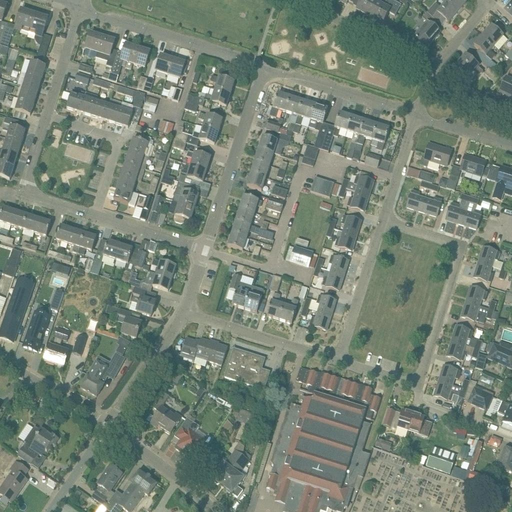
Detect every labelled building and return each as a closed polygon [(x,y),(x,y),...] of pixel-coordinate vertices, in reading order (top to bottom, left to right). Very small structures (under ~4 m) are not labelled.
[(370,17),(378,3),(371,0),(362,0),(357,11),(370,17)] [(401,6),(392,1),(390,0),(388,0),(385,8),(378,3),(370,17),(382,24),(389,13),(395,16),(401,6)] [(441,0),(445,3),(457,14),(466,4),(461,0),(441,0)] [(449,24),(457,14),(445,3),(441,8),(436,4),(427,13),(442,27),(446,22),(449,24)] [(30,30),(35,15),(21,11),(16,27),(7,24),(4,33),(0,46),(8,49),(12,36),(14,37),(16,30),(21,32),(23,28),(30,30)] [(35,15),(30,30),(37,33),(36,36),(35,38),(35,40),(36,41),(36,43),(37,44),(38,45),(40,46),(37,58),(44,60),(48,47),(43,45),(46,36),(43,35),(48,19),(35,15)] [(427,22),(413,39),(426,50),(440,33),(427,22)] [(495,47),(497,44),(503,37),(491,27),(483,36),(495,47)] [(98,53),(103,38),(90,34),(85,49),(98,53)] [(490,52),(495,47),(483,36),(475,46),(491,61),(495,56),(490,52)] [(118,52),(112,50),(115,42),(103,38),(98,53),(96,59),(108,62),(106,66),(112,68),(118,52)] [(133,65),(138,49),(126,45),(123,54),(118,52),(112,68),(109,81),(117,83),(119,77),(124,61),(127,63),(125,69),(131,71),(133,65)] [(145,69),(147,62),(150,53),(138,49),(133,65),(145,69)] [(168,76),(173,60),(161,56),(156,72),(168,76)] [(483,72),(473,62),(466,56),(455,68),(467,79),(473,72),(479,77),(483,72)] [(168,76),(180,80),(182,74),(184,74),(188,63),(178,60),(178,62),(173,60),(168,76)] [(7,69),(13,71),(16,63),(9,61),(7,69)] [(46,67),(37,64),(31,62),(27,75),(42,80),(46,67)] [(79,71),(91,75),(93,68),(81,65),(79,71)] [(11,78),(13,71),(7,69),(4,76),(11,78)] [(489,69),(483,75),(494,84),(500,78),(489,69)] [(88,86),(90,78),(78,74),(75,82),(88,86)] [(38,92),(42,80),(27,75),(23,87),(38,92)] [(215,91),(230,96),(234,83),(212,77),(211,82),(217,84),(215,91)] [(143,92),(147,80),(141,78),(137,90),(143,92)] [(511,99),(511,80),(506,78),(499,94),(511,99)] [(101,88),(103,82),(95,79),(93,86),(101,88)] [(143,92),(150,94),(154,82),(147,80),(143,92)] [(108,91),(111,84),(103,82),(101,88),(108,91)] [(34,104),(38,92),(23,87),(19,99),(34,104)] [(125,96),(127,90),(119,87),(117,93),(125,96)] [(178,103),(182,91),(176,89),(172,101),(178,103)] [(141,110),(145,95),(127,90),(125,96),(135,99),(133,107),(141,110)] [(79,113),(85,94),(73,91),(72,95),(71,94),(67,109),(79,113)] [(226,108),(230,96),(215,91),(213,97),(207,95),(205,99),(201,97),(201,98),(189,95),(187,103),(198,106),(203,107),(205,101),(211,103),(226,108)] [(86,95),(85,94),(79,113),(91,117),(96,102),(84,99),(86,95)] [(286,113),(290,98),(278,94),(273,108),(272,108),(269,117),(276,119),(279,111),(286,113)] [(143,110),(155,114),(159,101),(148,98),(146,105),(145,104),(143,110)] [(293,133),(303,102),(290,98),(286,113),(292,115),(289,123),(290,123),(286,136),(281,134),(279,140),(285,142),(290,144),(293,133)] [(30,116),(34,104),(19,99),(15,112),(30,116)] [(122,105),(110,101),(108,106),(104,121),(116,125),(122,105)] [(108,106),(96,102),(91,117),(104,121),(108,106)] [(310,121),(315,106),(303,102),(293,133),(298,135),(301,127),(301,126),(308,128),(310,121)] [(196,114),(198,106),(187,103),(185,110),(196,114)] [(323,125),(325,119),(328,110),(315,106),(310,121),(317,123),(315,131),(320,133),(323,125)] [(133,114),(121,110),(116,125),(128,129),(133,114)] [(347,132),(352,117),(339,113),(334,128),(335,129),(332,137),(338,139),(341,130),(347,132)] [(222,121),(213,118),(207,116),(207,117),(200,114),(198,120),(205,122),(203,128),(218,133),(222,121)] [(360,136),(364,121),(352,117),(347,132),(354,135),(351,143),(352,143),(349,151),(346,158),(352,160),(357,144),(360,136)] [(24,124),(14,121),(7,119),(3,131),(8,133),(6,139),(22,144),(26,132),(22,130),(24,124)] [(162,121),(158,132),(165,134),(168,123),(162,121)] [(372,140),(377,125),(364,121),(360,136),(357,144),(352,160),(358,162),(361,153),(360,153),(365,138),(372,140)] [(267,122),(264,129),(279,134),(281,126),(278,125),(267,122)] [(168,123),(165,134),(171,136),(174,125),(168,123)] [(379,143),(376,150),(382,152),(385,144),(390,129),(377,125),(372,140),(379,143)] [(187,144),(189,136),(182,134),(184,129),(179,127),(175,141),(187,144)] [(214,145),(218,133),(203,128),(201,135),(194,133),(193,138),(199,140),(199,141),(214,145)] [(321,151),(325,137),(318,135),(314,148),(319,150),(321,151)] [(149,158),(153,146),(148,144),(150,139),(141,136),(139,141),(133,139),(129,152),(149,158)] [(277,142),(272,140),(263,137),(259,150),(274,154),(280,157),(285,142),(279,140),(277,140),(277,142)] [(328,153),(333,139),(325,137),(321,151),(328,153)] [(18,156),(22,144),(6,139),(3,151),(18,156)] [(184,152),(187,144),(175,141),(173,148),(184,152)] [(447,167),(449,161),(452,152),(429,145),(424,159),(422,159),(420,166),(426,168),(428,161),(447,167)] [(314,148),(307,146),(304,158),(315,161),(319,150),(314,148)] [(3,151),(0,150),(0,156),(1,157),(0,159),(0,164),(14,169),(18,156),(3,151)] [(270,167),(274,154),(259,150),(255,162),(270,167)] [(149,158),(129,152),(125,164),(140,169),(146,170),(150,159),(149,158)] [(210,159),(201,156),(195,154),(188,152),(187,158),(193,160),(191,166),(206,171),(210,159)] [(165,163),(167,155),(161,153),(158,161),(165,163)] [(380,159),(371,156),(368,155),(365,164),(377,168),(380,159)] [(481,177),(486,163),(465,156),(460,171),(481,177)] [(313,168),(315,161),(304,158),(301,164),(313,168)] [(162,171),(165,163),(158,161),(156,169),(162,171)] [(266,179),(270,167),(255,162),(251,175),(266,179)] [(279,170),(285,172),(288,164),(282,162),(279,170)] [(206,171),(191,166),(181,163),(182,171),(181,176),(179,183),(190,186),(200,189),(202,183),(206,171)] [(0,164),(0,177),(10,181),(14,169),(0,164)] [(136,181),(140,169),(125,164),(121,176),(136,181)] [(511,187),(511,172),(510,172),(510,170),(501,168),(496,183),(498,184),(493,199),(501,202),(506,186),(511,187)] [(283,180),(285,172),(279,170),(277,178),(283,180)] [(174,182),(175,180),(168,178),(169,173),(165,171),(163,178),(174,182)] [(435,176),(420,172),(418,180),(432,184),(435,176)] [(264,186),(266,179),(251,175),(247,187),(265,193),(267,187),(264,186)] [(133,193),(136,181),(121,176),(118,189),(133,193)] [(450,176),(446,189),(454,192),(458,178),(450,176)] [(344,180),(341,189),(347,190),(355,193),(369,197),(374,182),(360,178),(357,177),(354,186),(349,184),(349,182),(344,180)] [(157,188),(159,180),(153,178),(151,186),(157,188)] [(315,178),(311,193),(330,199),(331,195),(334,185),(315,178)] [(422,182),(420,188),(429,190),(430,185),(422,182)] [(200,189),(190,186),(179,183),(178,183),(176,190),(174,195),(173,201),(194,209),(198,196),(197,196),(200,189)] [(334,185),(331,195),(337,197),(341,187),(334,185)] [(430,185),(429,190),(436,193),(437,193),(439,188),(431,185),(430,185)] [(154,195),(157,188),(151,186),(148,193),(154,195)] [(285,199),(288,191),(274,187),(271,195),(285,199)] [(138,195),(133,193),(118,189),(114,201),(129,206),(129,205),(135,207),(138,195)] [(338,197),(338,198),(344,199),(345,197),(347,190),(341,189),(338,197)] [(408,202),(406,208),(421,213),(426,199),(419,197),(420,194),(412,191),(408,202)] [(369,197),(355,193),(353,200),(350,199),(347,207),(364,212),(369,197)] [(468,203),(470,198),(461,195),(460,201),(458,206),(451,204),(446,221),(461,226),(465,212),(468,203)] [(153,199),(147,197),(139,220),(146,221),(153,199)] [(157,197),(149,221),(156,223),(164,199),(157,197)] [(262,203),(253,200),(244,197),(240,209),(255,214),(257,207),(260,208),(262,203)] [(426,199),(421,213),(437,218),(438,213),(441,205),(442,201),(434,198),(433,202),(426,199)] [(470,198),(468,203),(477,206),(479,200),(470,198)] [(267,209),(267,210),(280,214),(282,209),(284,205),(284,204),(270,200),(268,205),(267,209)] [(194,209),(173,201),(169,214),(175,216),(174,219),(174,222),(176,223),(180,225),(183,224),(184,223),(185,219),(191,221),(194,209)] [(332,207),(322,203),(320,208),(330,212),(332,207)] [(481,217),(480,217),(481,214),(475,212),(477,206),(468,203),(465,212),(461,226),(476,231),(479,221),(481,217)] [(0,228),(9,231),(15,212),(3,208),(0,218),(0,228)] [(251,227),(255,214),(240,209),(236,222),(251,227)] [(23,230),(27,216),(15,212),(9,231),(9,232),(11,227),(23,230)] [(35,234),(39,220),(27,216),(23,230),(35,234)] [(347,218),(344,217),(342,225),(345,226),(343,233),(356,237),(361,222),(347,218)] [(47,238),(48,233),(51,224),(39,220),(35,234),(47,238)] [(328,228),(334,230),(337,222),(331,220),(328,228)] [(247,239),(251,227),(236,222),(232,234),(247,239)] [(278,227),(263,222),(260,230),(274,234),(276,235),(278,227)] [(68,245),(73,231),(61,227),(56,241),(68,245)] [(356,237),(343,233),(334,230),(328,228),(326,237),(337,240),(335,247),(352,252),(356,237)] [(274,234),(260,230),(258,238),(272,242),(274,234)] [(78,255),(85,234),(73,231),(68,245),(74,247),(72,253),(78,255)] [(92,253),(94,248),(97,238),(85,234),(78,255),(84,257),(86,250),(92,253)] [(243,252),(247,239),(232,234),(228,247),(243,252)] [(298,240),(296,245),(308,248),(309,243),(298,240)] [(116,261),(121,246),(120,246),(120,244),(115,242),(114,244),(108,242),(103,257),(116,261)] [(150,244),(148,251),(154,253),(157,244),(151,242),(150,244)] [(128,265),(130,259),(133,250),(121,246),(116,261),(128,265)] [(258,257),(261,249),(255,247),(252,255),(258,257)] [(291,262),(295,249),(289,247),(285,260),(291,262)] [(500,254),(483,248),(478,263),(506,273),(509,264),(504,262),(503,264),(497,262),(500,254)] [(4,266),(14,270),(20,253),(11,249),(4,266)] [(295,249),(291,262),(296,263),(309,267),(313,255),(300,251),(295,249)] [(64,256),(50,251),(49,251),(48,256),(63,261),(64,256)] [(147,254),(139,252),(134,268),(148,272),(149,267),(144,265),(147,254)] [(314,269),(318,256),(313,255),(309,267),(314,269)] [(329,265),(324,263),(322,270),(344,277),(349,262),(335,257),(335,258),(332,256),(329,265)] [(91,274),(95,261),(89,259),(88,264),(81,261),(79,270),(91,274)] [(95,261),(91,274),(98,277),(102,264),(95,261)] [(157,275),(172,280),(176,268),(154,261),(152,266),(159,269),(157,275)] [(506,273),(478,263),(473,278),(490,284),(493,275),(499,277),(498,279),(504,281),(506,273)] [(322,270),(316,268),(313,277),(319,278),(319,277),(320,277),(322,270)] [(344,277),(322,270),(320,277),(325,278),(322,287),(339,292),(344,277)] [(128,286),(132,273),(125,271),(121,284),(128,286)] [(128,286),(135,288),(141,290),(143,283),(136,281),(138,275),(132,273),(128,286)] [(168,292),(172,280),(157,275),(155,281),(148,279),(146,285),(152,287),(168,292)] [(230,289),(227,299),(233,301),(232,306),(244,310),(252,287),(254,280),(242,277),(242,278),(234,276),(230,288),(230,289)] [(278,293),(282,279),(274,277),(270,290),(278,293)] [(19,283),(13,299),(26,304),(32,287),(19,283)] [(252,287),(244,310),(257,314),(260,304),(262,299),(261,299),(264,290),(252,287)] [(299,298),(304,300),(308,289),(302,287),(299,298)] [(146,292),(141,290),(135,288),(130,302),(139,305),(136,313),(151,317),(156,303),(144,299),(146,292)] [(479,308),(479,307),(480,308),(482,301),(485,302),(487,293),(480,291),(471,288),(466,303),(479,308)] [(56,292),(50,311),(57,314),(64,295),(56,292)] [(279,321),(284,306),(278,304),(280,296),(275,294),(272,302),(271,302),(269,308),(267,317),(279,321)] [(323,297),(323,298),(319,297),(316,305),(320,306),(318,312),(331,317),(336,301),(323,297)] [(292,325),(295,315),(297,310),(296,310),(299,302),(293,300),(290,308),(284,306),(279,321),(292,325)] [(494,312),(497,303),(491,302),(488,310),(494,312)] [(466,303),(461,318),(471,321),(475,322),(478,323),(480,317),(486,319),(488,311),(488,310),(480,308),(479,307),(479,308),(466,303)] [(11,305),(0,337),(0,338),(13,343),(24,310),(11,305)] [(132,314),(120,310),(109,306),(106,313),(118,316),(116,322),(125,325),(121,334),(136,339),(141,324),(130,320),(132,314)] [(327,332),(331,317),(318,312),(309,309),(307,316),(312,318),(309,326),(327,332)] [(488,311),(486,319),(491,321),(494,313),(488,311)] [(36,314),(24,348),(37,353),(49,319),(36,314)] [(471,339),(473,332),(456,327),(451,342),(474,349),(476,341),(471,339)] [(64,367),(67,358),(68,353),(60,350),(63,341),(67,342),(69,335),(57,330),(54,338),(55,339),(52,347),(49,347),(47,351),(44,361),(64,367)] [(86,340),(78,337),(73,354),(80,357),(86,340)] [(120,339),(116,350),(125,353),(129,342),(120,339)] [(195,358),(200,341),(196,340),(195,342),(186,339),(180,357),(190,360),(194,362),(195,358)] [(208,362),(215,342),(210,341),(210,342),(201,339),(200,341),(195,358),(208,362)] [(474,349),(480,351),(482,343),(476,341),(474,349)] [(222,366),(225,358),(228,348),(219,345),(219,343),(215,342),(208,362),(222,366)] [(480,351),(474,349),(451,342),(447,357),(463,363),(466,355),(471,357),(471,358),(477,360),(480,351)] [(511,370),(511,352),(493,344),(486,359),(511,370)] [(225,378),(254,387),(264,390),(267,379),(265,378),(267,372),(261,370),(265,360),(234,350),(225,378)] [(98,357),(81,389),(97,398),(108,378),(114,381),(126,359),(116,354),(110,364),(98,357)] [(460,372),(444,367),(439,382),(467,391),(470,382),(464,380),(463,382),(458,381),(460,372)] [(320,375),(301,369),(300,369),(296,382),(306,385),(309,387),(307,393),(314,395),(314,394),(320,375)] [(320,375),(314,394),(325,397),(322,396),(324,390),(327,391),(331,377),(321,374),(320,375)] [(342,380),(331,377),(327,391),(330,392),(328,398),(325,397),(335,401),(342,380)] [(352,384),(342,380),(335,401),(346,404),(346,403),(343,402),(345,397),(348,398),(352,384)] [(467,391),(439,382),(434,397),(451,402),(453,395),(459,397),(459,398),(464,399),(467,391)] [(502,390),(502,391),(509,393),(511,384),(505,382),(502,390)] [(363,387),(352,384),(348,398),(351,399),(349,404),(346,403),(346,404),(356,407),(363,387)] [(373,390),(371,390),(363,387),(356,407),(367,411),(371,396),(373,390)] [(477,408),(484,392),(474,388),(468,404),(477,408)] [(486,411),(493,396),(484,392),(477,408),(486,411)] [(30,393),(27,399),(34,402),(34,401),(37,396),(30,393)] [(170,397),(164,393),(153,408),(159,412),(150,424),(153,426),(155,424),(171,435),(182,418),(177,415),(176,417),(163,408),(170,397)] [(289,412),(287,411),(271,462),(273,467),(278,468),(275,476),(271,475),(266,489),(274,492),(273,495),(282,498),(281,500),(287,501),(283,511),(331,511),(332,511),(343,511),(345,508),(347,509),(357,477),(363,478),(370,456),(362,453),(371,425),(363,423),(364,418),(367,411),(356,407),(346,404),(335,401),(325,397),(314,394),(314,395),(312,400),(302,397),(300,402),(303,402),(301,408),(291,405),(289,412)] [(373,412),(377,413),(381,400),(371,396),(367,411),(364,418),(371,420),(373,412)] [(511,406),(502,403),(497,400),(492,411),(497,414),(505,417),(503,422),(511,426),(511,406)] [(408,431),(414,414),(402,411),(401,414),(388,410),(383,426),(396,430),(397,428),(408,431)] [(425,418),(414,414),(408,431),(419,435),(428,438),(432,424),(424,422),(425,418)] [(200,427),(187,419),(174,438),(181,442),(176,450),(184,455),(186,453),(194,458),(205,442),(194,435),(200,427)] [(24,441),(32,428),(26,424),(18,437),(24,441)] [(52,437),(40,429),(38,430),(34,427),(24,442),(26,443),(23,449),(17,456),(31,465),(36,458),(37,458),(39,455),(42,457),(46,451),(47,452),(53,442),(56,444),(59,440),(52,435),(52,437)] [(491,436),(487,444),(497,449),(501,441),(491,436)] [(387,451),(390,444),(377,439),(374,446),(387,451)] [(232,471),(243,456),(245,446),(239,443),(234,450),(236,451),(226,465),(225,465),(213,481),(225,489),(236,474),(232,471)] [(463,446),(459,458),(467,460),(470,449),(463,446)] [(511,451),(507,450),(500,470),(511,474),(511,451)] [(454,463),(431,455),(427,467),(450,475),(454,463)] [(236,474),(225,489),(237,499),(243,492),(237,488),(244,479),(240,475),(250,462),(243,456),(232,471),(236,474)] [(28,471),(20,466),(16,463),(10,470),(12,472),(0,489),(0,494),(11,502),(18,491),(20,492),(27,481),(23,478),(28,471)] [(109,493),(122,474),(110,466),(110,467),(103,478),(102,478),(97,485),(101,487),(97,492),(92,499),(100,504),(103,506),(107,500),(104,497),(108,492),(109,493)] [(148,497),(158,484),(140,471),(134,479),(131,484),(132,485),(123,496),(117,492),(108,503),(110,505),(106,510),(108,511),(121,511),(124,509),(127,511),(131,511),(145,494),(148,497)]
